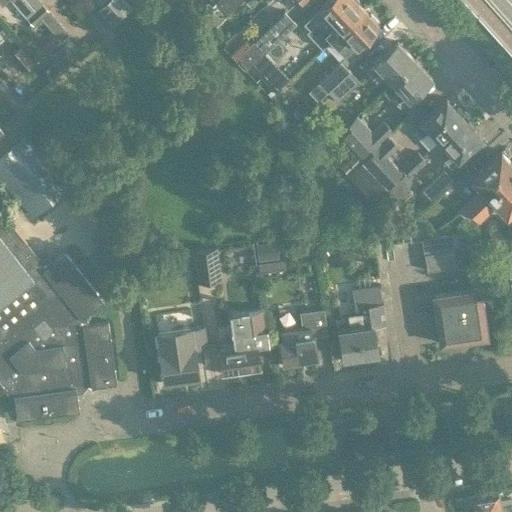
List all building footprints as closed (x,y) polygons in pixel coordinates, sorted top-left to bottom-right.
[(0,0),(0,1),(2,4),(5,0),(10,0),(33,25),(41,17),(26,0),(0,0)] [(26,0),(41,17),(49,11),(41,2),(42,2),(40,0),(26,0)] [(133,5),(129,0),(107,0),(96,10),(109,26),(133,5)] [(227,14),(240,0),(216,0),(215,1),(227,14)] [(248,0),(246,2),(251,8),(259,0),(248,0)] [(326,0),(305,21),(312,29),(309,31),(323,47),(331,40),(363,8),(357,2),(359,1),(358,0),(326,0)] [(215,1),(203,12),(214,25),(227,14),(215,1)] [(370,13),(369,14),(363,8),(331,40),(345,55),(378,24),(376,21),(377,20),(370,13)] [(49,11),(41,17),(61,40),(68,33),(49,11)] [(246,68),(295,23),(283,11),(252,40),(235,56),(246,68)] [(91,42),(98,36),(86,20),(78,26),(91,42)] [(391,82),(415,60),(397,42),(374,64),(375,65),(368,71),(377,81),(384,74),(391,82)] [(23,71),(33,62),(19,45),(8,54),(23,71)] [(52,55),(61,66),(72,57),(63,46),(52,55)] [(409,100),(432,78),(415,60),(391,82),(399,90),(392,96),(401,106),(408,99),(409,100)] [(327,92),(350,70),(341,61),(318,82),(327,92)] [(271,91),(287,77),(274,64),(260,78),(271,91)] [(359,80),(350,71),(327,92),(336,102),(359,80)] [(0,87),(17,108),(22,103),(24,102),(0,73),(0,87)] [(457,104),(454,107),(445,97),(411,130),(418,138),(429,128),(439,139),(466,113),(457,104)] [(473,126),(476,124),(466,113),(439,139),(450,151),(443,158),(450,165),(481,135),(473,126)] [(362,117),(358,117),(357,116),(350,122),(340,130),(364,156),(391,130),(383,121),(372,132),(366,126),(367,122),(362,117)] [(24,133),(0,153),(0,178),(32,215),(68,184),(24,133)] [(347,173),(346,174),(371,200),(380,191),(381,190),(385,186),(402,170),(386,154),(389,151),(397,143),(390,135),(382,143),(366,158),(366,157),(365,156),(361,160),(350,170),(347,173)] [(473,211),(511,173),(511,162),(501,150),(471,178),(484,191),(480,195),(477,192),(465,203),(457,211),(464,218),(472,210),(473,211)] [(418,167),(426,160),(417,151),(410,158),(418,167)] [(343,163),(340,166),(347,173),(350,170),(361,160),(354,153),(343,163)] [(410,175),(418,167),(410,158),(401,166),(410,175)] [(435,193),(451,177),(444,169),(428,185),(435,193)] [(506,215),(511,209),(511,173),(473,211),(479,218),(491,207),(488,205),(492,200),(506,215)] [(23,262),(33,255),(0,212),(0,302),(35,276),(23,262)] [(325,232),(315,242),(323,250),(333,239),(325,232)] [(425,253),(461,247),(459,234),(423,240),(425,253)] [(255,245),(257,261),(275,259),(273,242),(255,245)] [(221,278),(220,270),(216,245),(192,249),(197,281),(221,278)] [(427,271),(457,267),(455,251),(425,255),(427,271)] [(0,387),(14,398),(17,420),(79,411),(76,392),(81,391),(86,384),(92,387),(116,384),(107,322),(87,324),(85,315),(103,302),(64,253),(50,263),(45,257),(39,262),(33,255),(23,262),(35,276),(0,302),(0,387)] [(284,259),(257,263),(258,272),(262,272),(285,268),(284,259)] [(373,326),(386,324),(380,285),(354,290),(358,315),(350,316),(351,328),(340,330),(344,357),(377,352),(373,326)] [(440,343),(487,335),(479,287),(432,295),(440,343)] [(256,343),(267,342),(262,308),(228,314),(233,345),(219,348),(222,370),(223,370),(224,375),(244,372),(243,368),(259,365),(256,343)] [(316,335),(328,334),(324,308),(300,311),(302,327),(281,330),(283,338),(280,339),(284,365),(303,363),(302,358),(319,356),(316,335)] [(199,376),(195,348),(207,346),(204,327),(191,329),(191,325),(156,331),(159,352),(164,381),(168,380),(168,383),(179,382),(179,379),(199,376)] [(14,409),(5,410),(6,415),(10,418),(15,418),(14,409)] [(498,497),(472,501),(473,511),(511,511),(510,497),(498,499),(498,497)]
